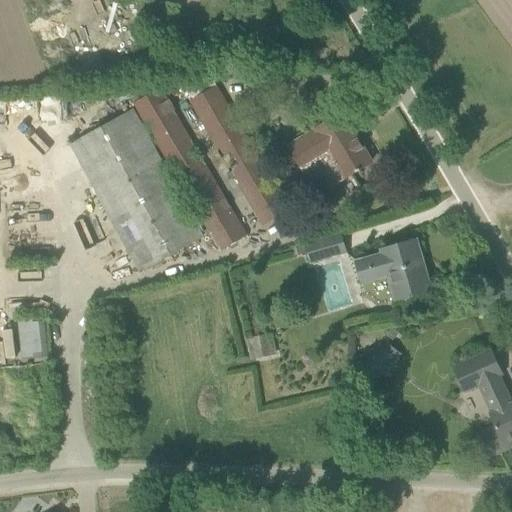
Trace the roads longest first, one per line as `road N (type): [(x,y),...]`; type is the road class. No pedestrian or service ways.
road 1 (unclassified): [(0,483),(144,471),(511,485)]
road 2 (unclassified): [(511,275),(347,0)]
